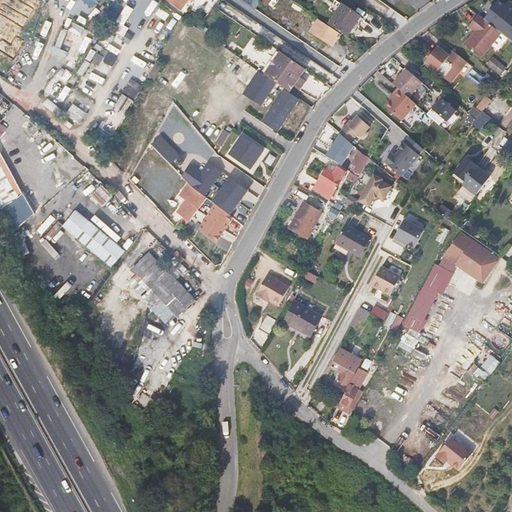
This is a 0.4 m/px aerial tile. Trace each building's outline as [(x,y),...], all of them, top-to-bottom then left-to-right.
[(175,0),(173,4),(182,10),(188,0),(175,0)] [(243,0),(256,8),(261,0),(243,0)] [(330,27),(347,38),(360,18),(335,2),(329,11),(337,16),(330,27)] [(126,22),(133,8),(127,5),(120,19),(126,22)] [(483,59),(503,34),(480,15),(470,27),(477,32),(466,46),(483,59)] [(332,47),(339,37),(321,25),(314,35),(332,47)] [(465,61),(453,52),(450,56),(438,47),(425,63),(446,78),(454,68),(458,70),(465,61)] [(306,70),(281,53),(265,76),(277,83),(288,91),(290,93),(306,70)] [(497,74),(502,68),(493,61),(488,67),(497,74)] [(407,69),(394,84),(400,89),(410,98),(423,83),(407,69)] [(262,106),(277,83),(265,76),(259,71),(244,94),(262,106)] [(132,77),(123,91),(135,98),(144,85),(132,77)] [(410,98),(400,89),(394,96),(395,97),(386,107),(403,121),(417,104),(410,98)] [(277,129),(298,98),(290,93),(288,91),(267,121),(277,129)] [(459,112),(444,99),(434,110),(449,124),(459,112)] [(478,120),(474,125),(483,133),(485,131),(488,131),(493,125),(482,116),(480,117),(478,120)] [(352,121),(341,134),(342,136),(351,143),(356,138),(359,141),(361,138),(364,138),(367,135),(366,132),(370,127),(358,117),(353,122),(352,121)] [(218,142),(223,145),(229,134),(224,131),(218,142)] [(172,164),(182,155),(162,134),(152,144),(172,164)] [(344,167),(356,147),(351,143),(342,136),(329,158),(344,167)] [(250,170),(263,151),(242,137),(229,156),(250,170)] [(392,154),(385,162),(402,176),(425,150),(409,137),(400,148),(401,149),(395,156),(392,154)] [(358,182),(369,155),(357,150),(346,177),(358,182)] [(476,194),(489,177),(476,168),(464,184),(476,194)] [(329,198),(345,173),(338,169),(335,174),(330,171),(328,173),(325,172),(314,189),(329,198)] [(371,204),(375,197),(380,196),(386,199),(394,186),(385,180),(386,178),(377,173),(361,198),(371,204)] [(229,215),(246,191),(229,178),(211,202),(214,204),(229,215)] [(184,200),(176,212),(189,222),(207,198),(192,188),(187,183),(179,195),(184,200)] [(111,197),(101,186),(91,196),(101,207),(111,197)] [(350,195),(346,201),(355,206),(359,200),(350,195)] [(307,239),(322,213),(304,203),(289,229),(307,239)] [(214,242),(231,217),(229,215),(214,204),(195,229),(214,242)] [(435,211),(441,216),(444,212),(443,210),(443,209),(439,206),(435,211)] [(454,216),(450,222),(459,229),(462,231),(467,225),(454,216)] [(404,219),(393,240),(401,244),(402,241),(415,248),(424,229),(404,219)] [(124,253),(80,220),(68,237),(112,269),(124,253)] [(369,238),(345,224),(335,242),(359,256),(369,238)] [(462,231),(459,229),(441,253),(480,282),(498,257),(462,231)] [(152,292),(169,276),(150,257),(143,249),(127,265),(152,292)] [(172,272),(154,253),(150,257),(169,276),(172,272)] [(381,267),(371,286),(390,296),(400,277),(381,267)] [(169,276),(179,287),(183,283),(172,272),(169,276)] [(442,280),(428,272),(406,313),(421,320),(442,280)] [(257,295),(266,301),(267,298),(271,301),(280,306),(290,288),(268,275),(257,295)] [(193,302),(179,287),(169,276),(152,292),(177,318),(193,302)] [(293,295),(297,297),(301,290),(297,287),(293,295)] [(321,316),(296,302),(285,321),(311,335),(321,316)] [(360,307),(350,326),(356,329),(366,310),(360,307)] [(375,307),(371,314),(385,321),(388,314),(375,307)] [(362,360),(342,349),(332,368),(342,373),(338,381),(347,386),(362,360)] [(483,365),(491,373),(501,362),(492,355),(483,365)] [(353,381),(341,404),(349,408),(361,386),(353,381)] [(451,441),(437,459),(446,465),(447,464),(459,473),(471,456),(451,441)]
